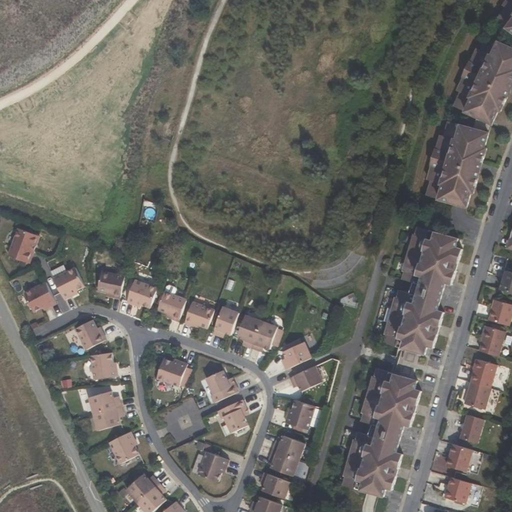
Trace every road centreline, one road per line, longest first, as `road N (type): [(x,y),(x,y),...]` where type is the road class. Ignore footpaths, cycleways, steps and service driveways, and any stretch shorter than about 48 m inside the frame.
road 1 (residential): [(411,511),(511,172)]
road 2 (residential): [(234,505),(269,413),(267,383),(250,365),(144,326)]
road 3 (unclassified): [(99,511),(0,306)]
road 4 (residential): [(144,326),(137,356),(147,423),(203,502)]
road 5 (unclassified): [(134,0),(64,68),(0,105)]
